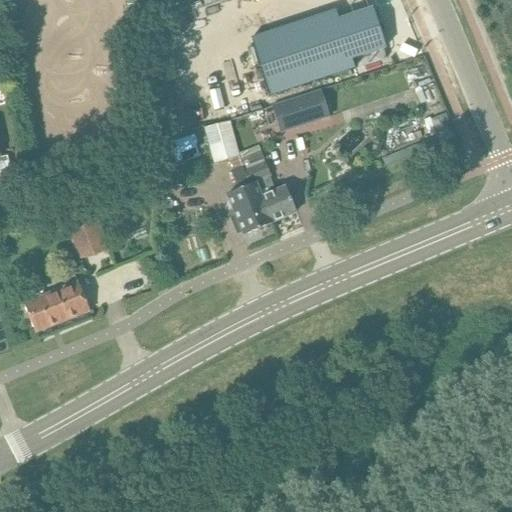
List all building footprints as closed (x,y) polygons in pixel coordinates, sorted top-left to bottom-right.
[(251,39),(168,67),(187,125),(270,97),(355,69),(352,60),(385,49),(372,9),(339,20),(336,11),(251,39)] [(321,92),(272,107),(280,134),(329,118),(321,92)] [(434,146),(456,137),(446,114),(424,123),(434,146)] [(224,123),(205,128),(214,164),(239,157),(229,122),(224,123)] [(156,171),(156,192),(161,191),(186,185),(183,171),(169,175),(167,169),(161,141),(156,142),(156,171)] [(260,152),(240,161),(243,168),(250,185),(256,183),(272,222),(296,213),(288,194),(286,188),(275,193),(268,178),(270,177),(260,152)] [(0,177),(12,175),(8,157),(0,159),(0,177)] [(239,191),(227,196),(235,217),(230,219),(237,235),(242,233),(244,236),(272,224),(272,223),(272,222),(256,183),(250,185),(243,168),(235,172),(231,173),(235,182),(239,191)] [(92,172),(57,176),(59,186),(90,182),(81,185),(85,196),(100,191),(103,199),(117,190),(119,186),(116,176),(95,179),(96,180),(93,181),(92,172)] [(93,208),(63,220),(79,260),(109,248),(93,208)] [(78,283),(24,304),(28,315),(35,334),(90,312),(78,283)]
